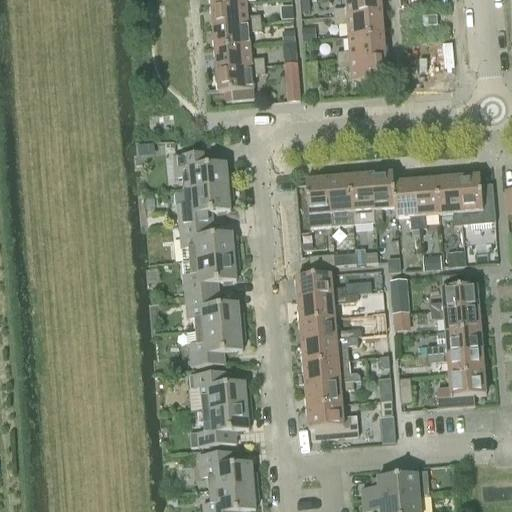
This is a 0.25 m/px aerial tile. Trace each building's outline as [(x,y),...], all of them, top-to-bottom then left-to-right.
[(210,0),(211,9),(246,6),(245,0),(210,0)] [(333,12),(334,20),(382,17),(380,0),(345,0),(346,11),(333,12)] [(300,1),(302,15),(310,14),(309,1),(300,1)] [(211,9),(213,31),(261,27),(261,19),(248,20),(246,6),(211,9)] [(347,27),(349,41),(384,38),(382,17),(334,20),(334,28),(347,27)] [(422,20),(423,30),(438,29),(437,19),(422,20)] [(213,31),(215,52),(250,49),(249,36),(262,35),(261,27),(213,31)] [(303,31),(304,44),(317,43),(316,30),(303,31)] [(295,45),(295,33),(282,34),(283,46),(295,45)] [(336,55),(337,63),(385,60),(384,38),(349,41),(349,54),(336,55)] [(283,48),(284,57),(294,57),(294,47),(283,48)] [(215,52),(217,74),(265,70),(264,62),(251,63),(250,49),(215,52)] [(387,82),(385,60),(337,63),(338,71),(351,70),(352,85),(366,83),(373,83),(387,82)] [(305,66),(307,91),(319,90),(317,65),(305,66)] [(285,68),(287,93),(288,106),(300,104),(297,67),(285,68)] [(219,96),(231,95),(231,105),(254,103),(253,79),(266,78),(265,70),(217,74),(219,96)] [(176,182),(183,182),(184,195),(232,191),(231,177),(227,177),(226,168),(208,169),(207,157),(174,160),(175,172),(176,182)] [(371,179),(375,227),(383,226),(382,213),(395,212),(396,212),(393,187),(394,187),(393,177),(371,179)] [(350,180),(352,215),(366,214),(367,227),(375,227),(371,179),(350,180)] [(458,181),(462,229),(496,227),(493,188),(481,189),(480,179),(458,181)] [(328,182),(332,230),(340,230),(339,217),(352,215),(350,180),(328,182)] [(436,183),(439,218),(453,217),(454,230),(462,229),(458,181),(436,183)] [(310,232),(332,230),(328,182),(306,184),(310,232)] [(415,185),(419,233),(427,232),(426,219),(439,218),(436,183),(415,185)] [(396,212),(395,212),(396,222),(410,221),(411,234),(419,233),(415,185),(394,187),(393,187),(396,212)] [(179,218),(180,231),(213,228),(212,216),(230,214),(230,205),(233,204),(232,191),(184,195),(186,218),(179,218)] [(188,242),(190,265),(238,261),(237,247),(233,247),(232,238),(214,239),(213,228),(180,231),(181,243),(188,242)] [(447,256),(448,272),(465,270),(463,255),(447,256)] [(356,258),(357,268),(378,266),(377,256),(356,258)] [(309,260),(310,272),(335,270),(334,259),(334,258),(309,260)] [(342,259),(334,259),(335,270),(343,269),(342,259)] [(421,260),(422,274),(437,273),(436,259),(421,260)] [(184,288),(186,301),(219,298),(218,286),(236,284),(235,275),(239,275),(238,261),(190,265),(192,288),(184,288)] [(390,276),(401,276),(400,262),(389,263),(389,266),(390,276)] [(296,281),(298,303),(346,299),(345,291),(332,292),(331,278),(296,281)] [(430,308),(431,316),(479,312),(477,289),(467,290),(466,278),(441,280),(443,306),(430,308)] [(390,284),(392,300),(403,299),(401,283),(390,284)] [(382,297),(382,287),(366,288),(366,297),(382,297)] [(194,312),(196,335),(244,331),(243,317),(239,317),(238,308),(220,309),(219,298),(186,301),(187,313),(194,312)] [(298,303),(300,325),(335,322),(334,308),(355,307),(354,299),(346,299),(298,303)] [(445,322),(446,336),(481,333),(479,312),(431,316),(431,324),(445,322)] [(393,318),(395,335),(410,334),(409,317),(393,318)] [(387,332),(386,319),(373,320),(374,333),(387,332)] [(300,325),(302,347),(350,342),(349,334),(336,335),(335,322),(300,325)] [(245,345),(244,331),(196,335),(198,358),(190,358),(191,371),(225,368),(224,356),(242,354),(241,345),(245,345)] [(434,351),(434,359),(483,355),(481,333),(446,336),(447,350),(434,351)] [(302,347),(304,368),(349,364),(347,350),(357,349),(357,342),(350,342),(302,347)] [(448,365),(449,379),(484,376),(483,355),(434,359),(435,367),(448,365)] [(304,368),(305,389),(354,385),(360,384),(360,380),(357,377),(350,378),(349,364),(304,368)] [(201,392),(202,414),(251,410),(249,396),(246,397),(245,387),(231,388),(230,376),(192,379),(193,393),(201,392)] [(437,393),(439,411),(439,412),(475,409),(474,399),(486,398),(484,376),(449,379),(450,392),(437,393)] [(399,383),(401,408),(413,407),(411,382),(399,383)] [(305,389),(307,411),(342,408),(341,394),(354,393),(354,385),(305,389)] [(382,421),(394,420),(393,404),(381,405),(382,421)] [(309,433),(311,433),(312,445),(358,441),(357,420),(343,422),(342,408),(307,411),(309,433)] [(252,424),(251,410),(202,414),(204,436),(197,437),(198,451),(236,448),(235,435),(249,434),(248,424),(252,424)] [(207,472),(209,495),(257,490),(256,476),(252,477),(252,467),(238,468),(237,456),(199,459),(200,473),(207,472)] [(362,493),(363,505),(419,500),(418,478),(378,481),(379,493),(372,493),(372,492),(362,493)] [(255,511),(255,505),(258,504),(257,490),(209,495),(210,511),(255,511)] [(420,511),(419,500),(363,505),(363,511),(420,511)]
